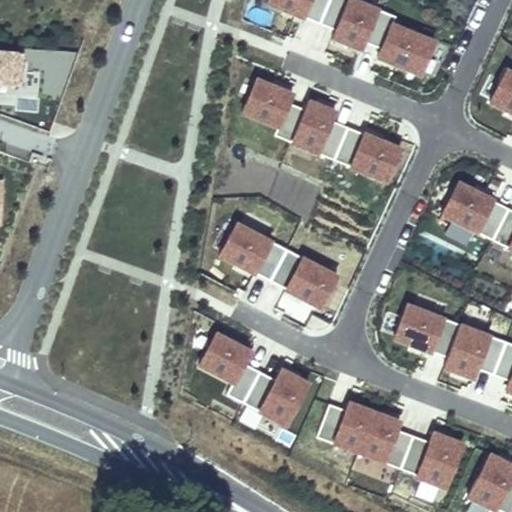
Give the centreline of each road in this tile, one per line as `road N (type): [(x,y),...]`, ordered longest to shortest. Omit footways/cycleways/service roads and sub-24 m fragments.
road 1 (residential): [(442,124),(333,357)]
road 2 (primary): [(0,408),(235,511)]
road 3 (residential): [(0,347),(50,245),(74,155)]
road 4 (residential): [(333,357),(511,428)]
road 5 (residential): [(287,61),(442,124)]
road 6 (residential): [(74,155),(135,0)]
road 7 (residential): [(498,0),(442,124)]
